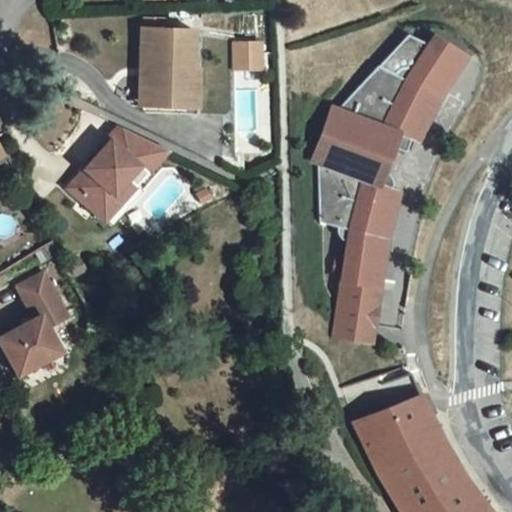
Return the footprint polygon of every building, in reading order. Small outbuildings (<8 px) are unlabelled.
[(141,65),(140,103),(146,111),(197,112),(197,105),(199,66),(194,66),(195,28),(142,26),(141,65)] [(335,105),(311,160),(320,164),(322,220),(341,226),(340,229),(340,232),(342,235),(344,237),(346,240),(350,241),(344,280),(335,335),(371,341),(373,324),(379,286),(383,287),(390,239),(404,192),(395,189),(395,186),(396,181),(394,176),(393,174),(390,170),(387,168),(384,168),(396,142),(409,147),(414,135),(421,137),(441,94),(469,55),(437,33),(431,42),(412,29),(380,63),(341,108),(335,105)] [(261,42),(233,43),(235,68),(263,67),(261,42)] [(150,150),(112,133),(79,177),(81,179),(63,204),(85,221),(102,199),(100,198),(112,182),(121,189),(150,150)] [(81,179),(79,177),(60,201),(63,204),(81,179)] [(92,226),(121,189),(112,182),(100,198),(102,199),(85,221),(92,226)] [(0,340),(0,362),(11,382),(54,357),(40,333),(59,322),(34,279),(8,294),(26,325),(0,340)] [(408,367),(341,387),(342,392),(351,422),(363,448),(376,473),(387,493),(399,511),(488,511),(478,500),(466,484),(454,464),(437,432),(427,410),(425,406),(420,397),(416,387),(410,372),(408,367)]
